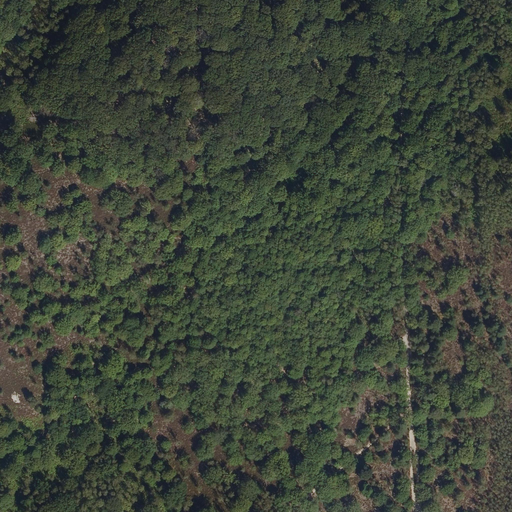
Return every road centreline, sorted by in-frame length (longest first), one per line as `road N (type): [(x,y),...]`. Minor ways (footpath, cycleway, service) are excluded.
road 1 (track): [(404,324),(264,0)]
road 2 (track): [(402,0),(404,324)]
road 3 (track): [(404,324),(414,511)]
road 4 (track): [(285,511),(410,410)]
